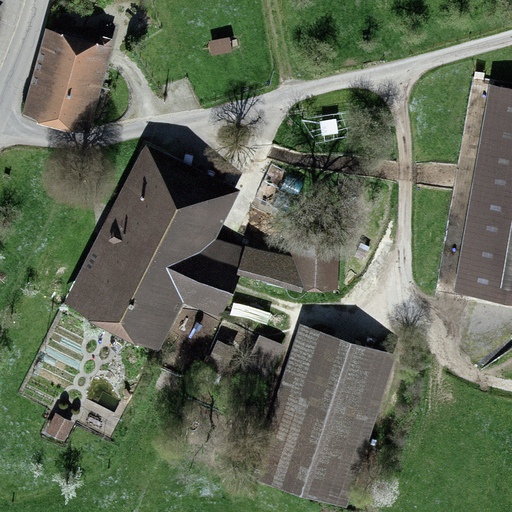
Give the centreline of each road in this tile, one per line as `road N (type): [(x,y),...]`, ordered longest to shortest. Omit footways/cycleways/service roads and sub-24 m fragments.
road 1 (unclassified): [(0,132),(50,141),(265,115),(511,41)]
road 2 (track): [(511,387),(430,357),(399,293),(403,177),(395,79)]
